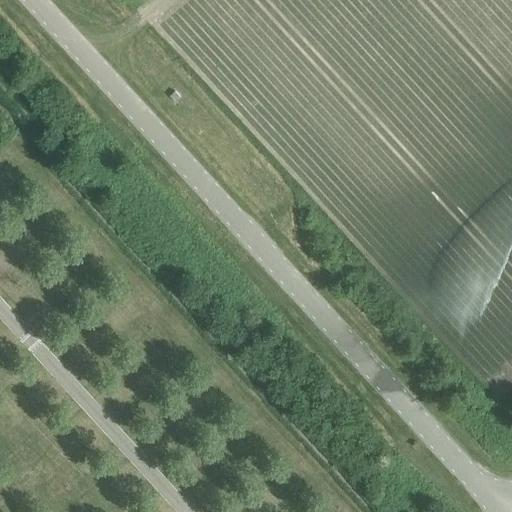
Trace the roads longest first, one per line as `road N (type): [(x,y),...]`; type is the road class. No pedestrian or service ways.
road 1 (unclassified): [(500,511),(35,0)]
road 2 (unclassified): [(184,511),(0,308)]
